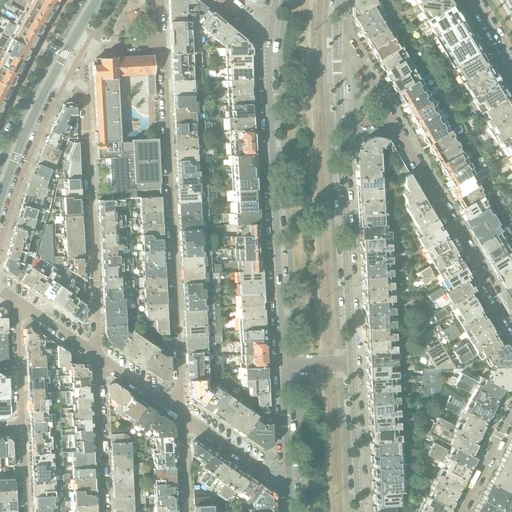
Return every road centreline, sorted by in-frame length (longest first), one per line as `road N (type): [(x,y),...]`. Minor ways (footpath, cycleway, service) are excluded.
road 1 (residential): [(269,39),(289,511)]
road 2 (residential): [(357,511),(338,128)]
road 3 (residential): [(159,43),(181,413)]
road 4 (residential): [(54,76),(80,92),(84,105),(95,355)]
road 5 (residential): [(391,120),(511,327)]
road 6 (secondary): [(84,0),(0,167)]
road 7 (residential): [(103,511),(95,355)]
road 8 (residential): [(286,511),(280,484),(181,413)]
road 9 (secondary): [(0,205),(54,76)]
road 10 (residential): [(19,303),(20,429)]
